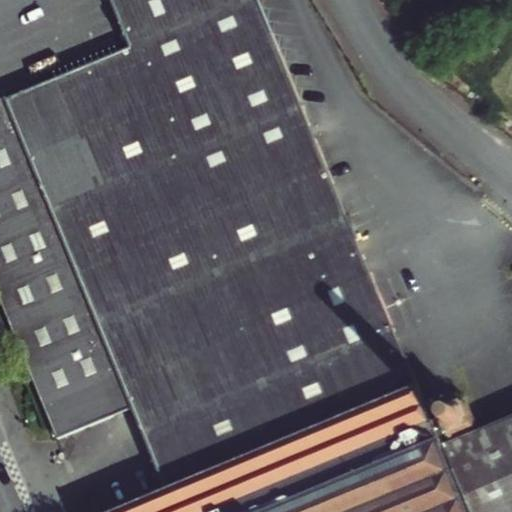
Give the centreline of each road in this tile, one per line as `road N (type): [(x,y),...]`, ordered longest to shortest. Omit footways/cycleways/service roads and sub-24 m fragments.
road 1 (residential): [(511,178),(404,87),(348,0)]
road 2 (unknown): [(476,234),(497,359)]
